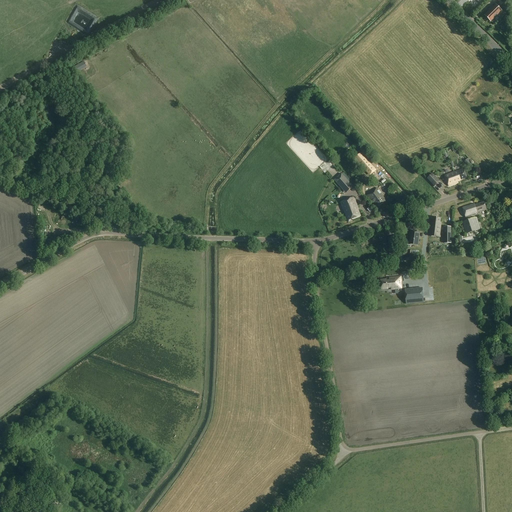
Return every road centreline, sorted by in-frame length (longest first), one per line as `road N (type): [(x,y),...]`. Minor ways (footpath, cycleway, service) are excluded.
road 1 (unclassified): [(345,448),(315,241)]
road 2 (tertiary): [(315,241),(511,176)]
road 3 (tertiary): [(315,241),(118,233)]
road 4 (track): [(0,90),(158,0)]
road 5 (unclassified): [(345,448),(480,432)]
road 6 (tertiary): [(0,285),(94,234),(118,233)]
road 7 (unclassified): [(118,233),(0,177)]
